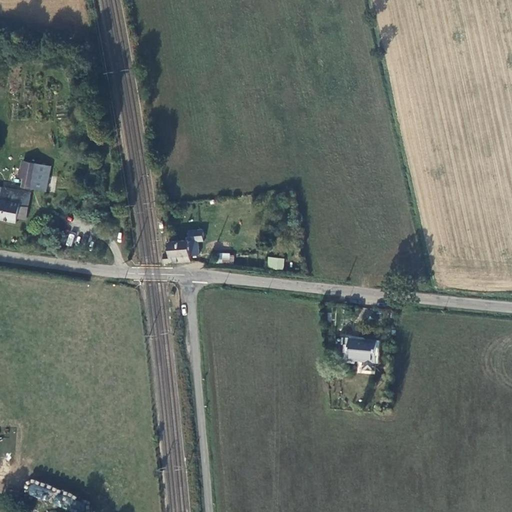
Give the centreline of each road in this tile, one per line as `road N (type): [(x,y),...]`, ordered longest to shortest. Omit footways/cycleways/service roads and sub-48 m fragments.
road 1 (unclassified): [(511,308),(194,275)]
road 2 (unclassified): [(194,275),(208,511)]
road 3 (unclassified): [(194,275),(91,270),(0,253)]
